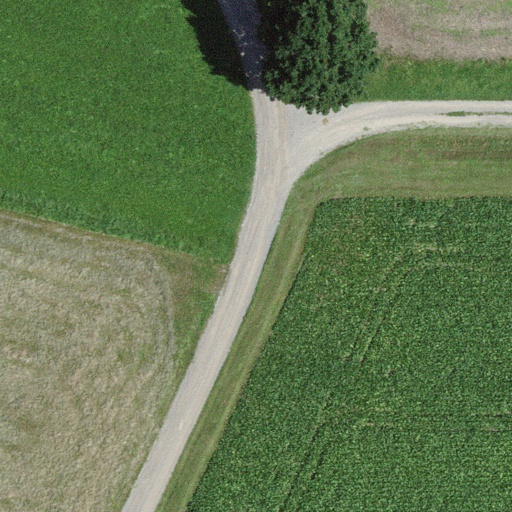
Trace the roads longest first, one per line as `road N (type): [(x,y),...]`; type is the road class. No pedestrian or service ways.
road 1 (track): [(100,511),(287,99),(233,0)]
road 2 (track): [(511,105),(287,99)]
